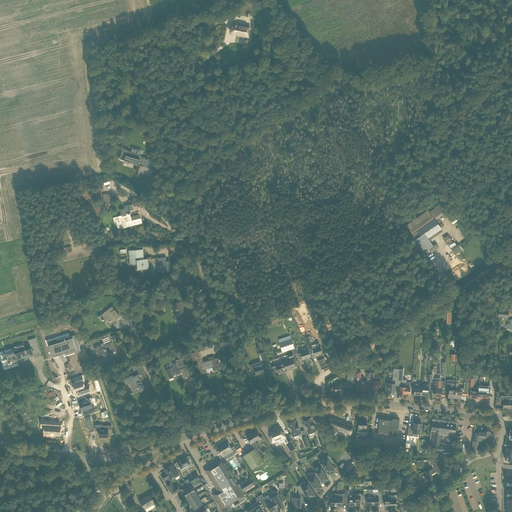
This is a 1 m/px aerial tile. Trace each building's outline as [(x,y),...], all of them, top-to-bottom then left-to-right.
[(235,34),(248,37),(250,27),(237,25),(237,23),(232,22),(230,33),(231,34),(234,35),(235,34)] [(274,38),(272,41),(276,44),(281,39),(280,39),(283,35),(280,32),(276,36),(276,35),(274,38)] [(134,163),(134,164),(138,165),(138,163),(141,164),(141,163),(143,164),(144,164),(145,158),(140,157),(141,155),(122,149),(120,159),(126,161),(128,162),(128,161),(134,163)] [(145,187),(151,188),(154,179),(148,177),(145,187)] [(429,211),(434,219),(445,212),(444,210),(451,206),(446,199),(429,211)] [(125,220),(127,226),(142,222),(141,218),(131,221),(130,218),(131,218),(130,214),(131,214),(130,213),(130,212),(128,205),(124,206),(126,214),(117,217),(119,221),(125,220)] [(409,229),(422,248),(425,252),(434,246),(427,237),(440,228),(431,214),(409,229)] [(460,245),(454,249),(457,254),(463,250),(460,245)] [(131,250),(131,253),(131,256),(131,259),(130,259),(130,261),(131,260),(131,263),(129,263),(129,264),(134,264),(134,263),(137,263),(137,270),(149,268),(148,259),(143,259),(143,257),(143,249),(131,250)] [(175,315),(175,317),(176,319),(180,318),(183,323),(181,324),(185,330),(190,327),(187,321),(185,316),(186,316),(185,311),(184,311),(183,309),(181,302),(179,297),(176,298),(177,303),(175,303),(172,304),(175,313),(174,313),(175,315)] [(98,318),(100,321),(102,320),(103,320),(104,319),(105,321),(113,315),(116,320),(120,317),(114,310),(115,310),(114,309),(112,307),(108,310),(98,318)] [(308,317),(304,320),(309,328),(313,326),(308,317)] [(109,333),(99,337),(100,340),(102,339),(104,345),(94,349),(97,356),(103,354),(104,355),(115,351),(109,333)] [(278,339),(283,352),(294,348),(290,335),(278,339)] [(56,338),(46,341),(50,352),(57,349),(58,354),(61,353),(61,352),(63,351),(73,348),(74,353),(81,351),(79,346),(78,347),(77,342),(75,337),(70,338),(68,339),(69,341),(66,342),(58,344),(57,342),(57,340),(56,338)] [(35,338),(28,340),(31,348),(32,353),(33,352),(33,353),(39,351),(39,352),(40,352),(35,338)] [(260,353),(263,360),(264,360),(267,359),(264,351),(260,343),(258,344),(262,352),(260,353)] [(322,352),(321,348),(320,347),(318,343),(315,344),(316,348),(312,349),(314,355),(322,352)] [(4,358),(3,359),(3,360),(5,359),(6,365),(14,362),(17,361),(18,362),(21,361),(22,361),(21,358),(23,357),(27,356),(33,354),(32,353),(31,348),(25,350),(23,345),(19,346),(17,347),(17,349),(3,353),(5,358),(4,358)] [(303,351),(297,353),(299,358),(302,357),(303,359),(311,356),(307,347),(302,349),(303,351)] [(197,360),(200,375),(205,373),(204,367),(212,365),(213,371),(221,369),(218,358),(214,359),(213,357),(208,358),(208,360),(203,362),(200,351),(190,354),(192,362),(197,360)] [(292,358),(283,362),(287,370),(290,369),(289,368),(295,366),(293,361),(292,358)] [(188,376),(185,368),(184,364),(182,359),(176,362),(178,365),(174,366),(175,369),(166,372),(169,378),(174,377),(173,375),(182,372),(184,378),(188,376)] [(266,366),(265,364),(264,360),(263,360),(260,361),(249,365),(252,374),(256,373),(256,375),(267,371),(266,366)] [(287,370),(283,362),(275,365),(274,362),(271,364),(273,369),(276,368),(278,373),(284,370),(284,371),(287,370)] [(355,383),(355,371),(347,371),(347,378),(348,378),(348,382),(340,383),(340,385),(335,385),(335,392),(344,392),(344,388),(350,388),(350,383),(355,383)] [(360,372),(355,371),(355,383),(357,383),(356,387),(357,387),(360,387),(360,391),(366,391),(367,384),(369,384),(369,379),(367,379),(367,381),(360,381),(360,372)] [(149,386),(142,372),(134,376),(133,375),(123,379),(126,385),(130,383),(133,389),(138,387),(138,388),(139,388),(140,391),(145,388),(149,386)] [(369,373),(369,379),(369,384),(372,384),(372,391),(378,391),(378,385),(380,385),(380,383),(381,383),(380,383),(381,381),(372,381),(372,378),(374,378),(374,373),(369,373)] [(388,392),(394,392),(395,385),(397,385),(398,375),(393,374),(392,383),(386,383),(385,391),(388,391),(388,392)] [(398,375),(397,385),(400,386),(399,393),(409,394),(410,386),(406,386),(406,387),(403,387),(403,384),(403,383),(400,382),(401,381),(402,381),(403,375),(398,375)] [(76,383),(72,384),(75,392),(77,392),(78,395),(90,391),(89,387),(84,388),(82,381),(83,381),(82,377),(75,380),(76,383)] [(445,388),(445,380),(441,381),(441,380),(435,381),(435,388),(435,390),(434,390),(434,396),(445,397),(445,388)] [(447,380),(446,389),(449,390),(448,392),(448,397),(455,398),(456,384),(456,382),(456,381),(447,380)] [(456,384),(455,398),(461,398),(462,395),(467,395),(468,386),(468,383),(464,382),(464,389),(463,389),(463,388),(458,386),(458,383),(456,382),(456,384)] [(414,394),(421,395),(422,388),(418,388),(418,384),(415,384),(414,388),(414,394)] [(422,388),(421,395),(429,395),(429,389),(429,385),(422,384),(422,388)] [(470,391),(470,398),(477,399),(488,400),(489,386),(478,385),(478,388),(476,388),(476,391),(470,391)] [(83,402),(79,403),(81,411),(82,410),(83,412),(84,415),(93,413),(92,412),(96,411),(94,406),(92,406),(90,400),(92,399),(91,397),(83,400),(83,401),(83,402)] [(325,426),(336,430),(340,432),(350,435),(353,425),(329,417),(325,426)] [(377,434),(397,436),(399,420),(379,417),(377,434)] [(314,434),(317,433),(314,426),(313,424),(310,418),(303,420),(305,424),(304,425),(306,430),(307,430),(308,433),(313,431),(314,434)] [(299,436),(301,435),(300,433),(301,433),(299,429),(300,428),(299,427),(298,425),(298,424),(297,424),(296,420),(293,420),(293,419),(289,421),(289,422),(288,423),(289,427),(288,428),(290,432),(291,432),(293,436),(298,434),(299,436)] [(429,446),(428,450),(431,450),(443,452),(444,443),(440,442),(441,433),(445,434),(445,436),(448,436),(448,435),(455,435),(456,427),(456,422),(448,421),(435,419),(432,419),(429,446)] [(41,420),(41,426),(45,427),(45,434),(51,434),(51,435),(54,435),(60,435),(60,427),(59,426),(59,422),(41,420)] [(357,432),(366,432),(367,421),(359,421),(359,427),(357,427),(357,432)] [(407,435),(416,436),(416,433),(421,434),(422,423),(414,422),(413,429),(408,429),(407,435)] [(102,424),(95,425),(95,430),(97,430),(99,430),(99,437),(108,437),(108,430),(109,430),(112,429),(111,425),(102,425),(102,424)] [(270,433),(272,437),(270,437),(272,443),(285,437),(283,432),(282,432),(280,427),(274,430),(274,431),(270,433)] [(471,452),(472,452),(475,452),(475,451),(477,450),(478,441),(480,441),(480,435),(486,436),(488,437),(491,433),(488,431),(488,432),(486,432),(487,427),(479,427),(478,437),(477,437),(477,433),(474,432),(473,441),(471,452)] [(89,446),(89,434),(86,434),(86,429),(79,429),(78,446),(89,446)] [(246,437),(250,444),(260,438),(256,431),(246,437)] [(317,436),(321,445),(326,443),(322,434),(317,436)] [(301,438),(305,447),(310,445),(306,436),(301,438)] [(288,448),(291,452),(295,449),(291,440),(286,444),(288,448)] [(218,449),(216,450),(218,453),(219,452),(223,457),(233,451),(227,442),(217,448),(218,449)] [(259,456),(254,449),(248,453),(253,460),(259,456)] [(359,455),(350,449),(346,452),(353,460),(359,455)] [(238,452),(234,454),(239,462),(243,460),(238,452)] [(269,454),(263,459),(266,464),(267,464),(269,467),(275,462),(269,454)] [(333,463),(329,456),(325,459),(326,460),(322,463),(323,465),(323,464),(327,471),(329,474),(330,473),(330,474),(331,474),(330,474),(332,473),(333,473),(332,472),(335,470),(331,464),(333,463)] [(193,465),(191,461),(190,462),(186,457),(183,459),(182,458),(177,461),(181,468),(188,464),(189,467),(193,465)] [(428,471),(418,473),(421,483),(431,481),(430,476),(440,469),(434,459),(430,461),(434,468),(428,471)] [(226,507),(244,496),(233,478),(235,476),(231,470),(229,471),(226,467),(222,460),(213,465),(204,470),(209,477),(218,491),(213,494),(213,493),(212,494),(222,509),(226,507)] [(164,469),(166,472),(161,476),(164,481),(168,478),(169,480),(179,475),(176,470),(175,471),(171,464),(164,469)] [(323,464),(323,465),(318,467),(319,469),(315,471),(316,473),(320,479),(322,482),(323,482),(324,483),(324,482),(326,481),(326,480),(326,481),(326,480),(328,478),(324,473),(327,471),(323,464)] [(264,470),(259,474),(263,481),(272,475),(268,469),(265,471),(264,470)] [(318,481),(320,479),(316,473),(312,476),(313,477),(308,480),(316,491),(316,490),(317,490),(317,491),(320,489),(319,489),(319,488),(321,487),(318,481)] [(191,484),(199,478),(197,474),(188,479),(191,484)] [(241,485),(238,486),(243,494),(245,493),(244,491),(253,485),(250,479),(241,485)] [(166,485),(170,491),(172,495),(181,490),(178,485),(174,488),(170,482),(166,485)] [(313,490),(311,487),(310,487),(308,484),(304,487),(302,484),(297,487),(301,493),(304,491),(305,492),(307,495),(309,499),(311,498),(312,498),(311,498),(314,497),(314,496),(313,496),(315,495),(312,491),(313,491),(313,490)] [(186,496),(194,491),(195,491),(192,486),(183,492),(186,496)] [(345,490),(345,492),(346,499),(349,499),(349,506),(355,505),(355,494),(354,494),(349,494),(349,489),(345,489),(345,490)] [(378,499),(382,499),(381,495),(381,493),(381,490),(378,490),(378,493),(372,493),(373,506),(375,506),(375,505),(378,505),(378,499)] [(186,496),(189,500),(197,495),(194,491),(186,496)] [(275,496),(271,498),(277,508),(280,507),(280,508),(283,506),(283,505),(282,502),(284,501),(280,494),(279,495),(277,491),(276,491),(273,493),(275,496)] [(296,498),(296,497),(295,497),(295,498),(292,498),(292,497),(292,507),(297,507),(297,508),(299,508),(299,506),(301,506),(301,503),(302,503),(302,499),(304,498),(300,491),(297,493),(297,498),(296,498)] [(371,506),(373,506),(372,493),(372,492),(367,493),(367,491),(363,491),(363,493),(363,496),(363,498),(367,498),(367,505),(370,505),(371,506)] [(342,493),(336,494),(337,506),(342,506),(342,499),(346,499),(345,492),(344,492),(344,493),(342,493)] [(140,502),(145,509),(155,503),(150,494),(146,497),(146,498),(140,502)] [(337,506),(336,494),(334,494),(334,497),(330,497),(328,498),(328,499),(324,499),(324,506),(328,506),(328,503),(331,503),(331,506),(337,506)] [(189,500),(191,505),(200,500),(197,495),(189,500)] [(381,495),(382,499),(382,502),(383,501),(383,500),(385,500),(385,506),(388,506),(388,508),(391,508),(390,499),(390,495),(381,495)] [(170,501),(173,506),(178,503),(177,502),(181,499),(179,496),(170,501)] [(264,511),(263,509),(264,509),(265,508),(262,502),(260,498),(259,498),(257,500),(260,505),(254,508),(256,511),(264,511)] [(277,508),(271,498),(265,502),(271,511),(272,511),(273,511),(276,510),(275,509),(277,508),(277,509),(277,508)] [(200,500),(191,505),(194,509),(202,504),(200,500)]
